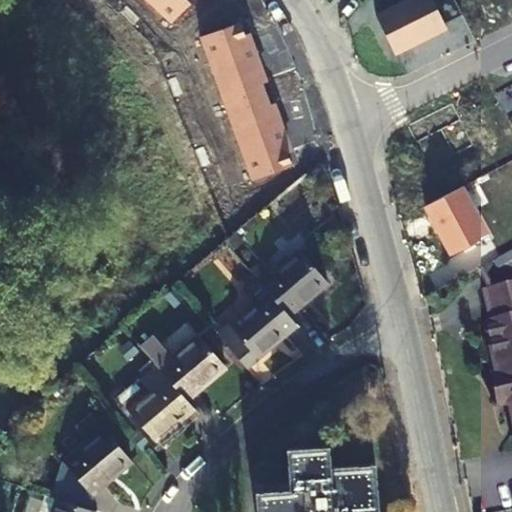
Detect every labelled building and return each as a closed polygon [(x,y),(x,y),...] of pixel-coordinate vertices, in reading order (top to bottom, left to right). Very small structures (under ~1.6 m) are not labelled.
[(262,285),(289,318),(331,283),(305,250),(262,285)] [(262,285),(257,279),(248,287),(261,303),(218,337),(246,370),(297,328),(289,318),(262,285)] [(486,305),(511,299),(511,282),(482,290),(486,305)] [(489,322),(511,316),(511,299),(486,305),(489,322)] [(508,401),(511,400),(511,316),(489,322),(486,323),(497,375),(491,377),(497,404),(508,401)] [(162,372),(189,405),(231,371),(204,338),(162,372)] [(189,405),(162,372),(160,370),(144,383),(154,394),(132,413),(158,445),(197,415),(189,405)] [(134,466),(94,420),(79,432),(91,446),(68,466),(72,470),(61,503),(87,511),(91,511),(96,498),(134,466)] [(376,463),(332,468),(330,445),(289,450),(293,489),(261,493),(262,507),(260,508),(260,511),(360,511),(381,509),(376,463)] [(58,511),(61,503),(48,499),(44,511),(58,511)] [(58,511),(87,511),(61,503),(58,511)]
